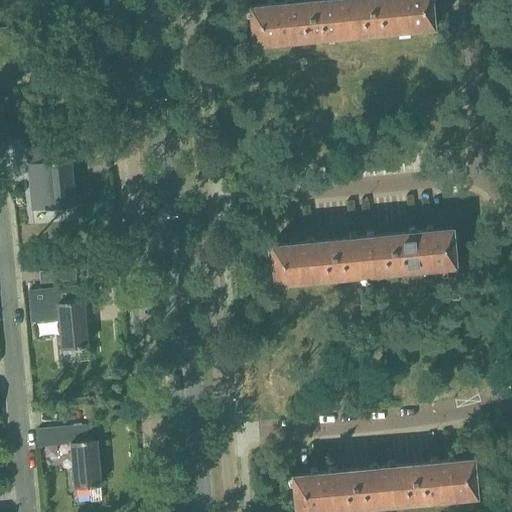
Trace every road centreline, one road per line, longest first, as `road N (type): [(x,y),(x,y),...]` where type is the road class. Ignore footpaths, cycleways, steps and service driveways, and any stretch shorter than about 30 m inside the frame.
road 1 (primary): [(138,0),(188,511)]
road 2 (unclassified): [(115,0),(162,511)]
road 3 (primary): [(207,511),(163,0)]
road 4 (residential): [(228,440),(511,398)]
road 5 (residential): [(26,511),(0,228)]
road 6 (residential): [(202,212),(475,180)]
road 7 (residential): [(228,440),(202,212)]
road 8 (residential): [(202,212),(186,0)]
road 9 (residential): [(475,180),(464,0)]
